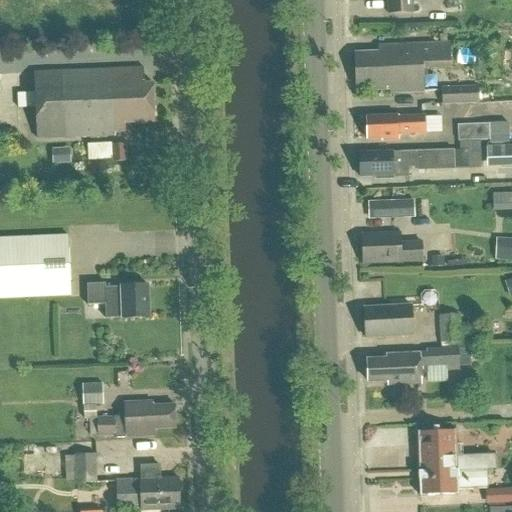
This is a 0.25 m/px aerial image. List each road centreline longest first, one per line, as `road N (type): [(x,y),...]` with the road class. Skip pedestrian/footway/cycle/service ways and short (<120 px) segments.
road 1 (unclassified): [(212,511),(190,0)]
road 2 (secondary): [(337,511),(316,0)]
